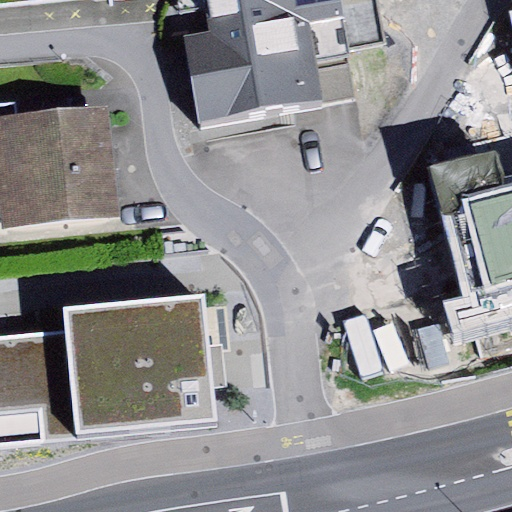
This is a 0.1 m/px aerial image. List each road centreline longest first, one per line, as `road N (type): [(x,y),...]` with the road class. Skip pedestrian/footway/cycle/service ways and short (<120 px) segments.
road 1 (residential): [(292,303),(182,189),(165,154),(144,63),(121,47),(89,42),(0,48)]
road 2 (residential): [(292,303),(505,0)]
road 3 (residential): [(320,503),(292,303)]
road 4 (primary): [(320,503),(511,458)]
